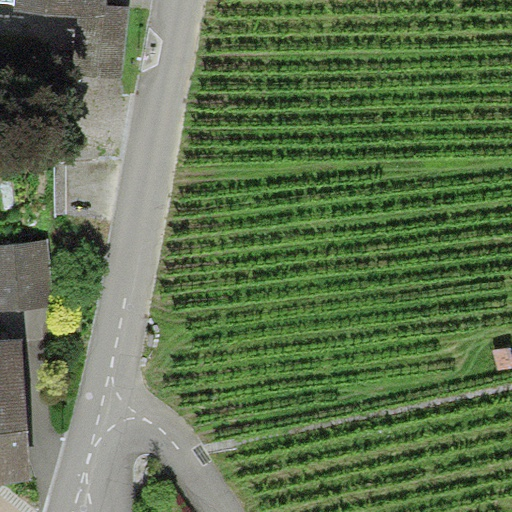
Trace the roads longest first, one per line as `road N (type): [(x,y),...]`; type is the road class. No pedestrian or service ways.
road 1 (residential): [(178,0),(129,293),(102,397)]
road 2 (residential): [(102,397),(156,425),(185,452),(224,511)]
